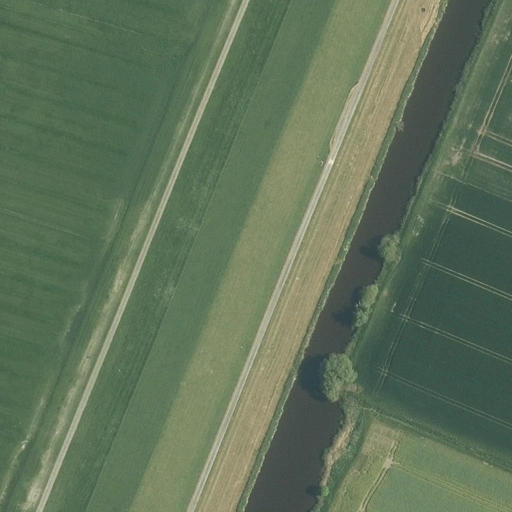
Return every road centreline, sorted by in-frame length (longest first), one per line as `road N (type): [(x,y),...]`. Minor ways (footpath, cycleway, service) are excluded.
road 1 (track): [(399,0),(191,511)]
road 2 (track): [(39,511),(245,0)]
